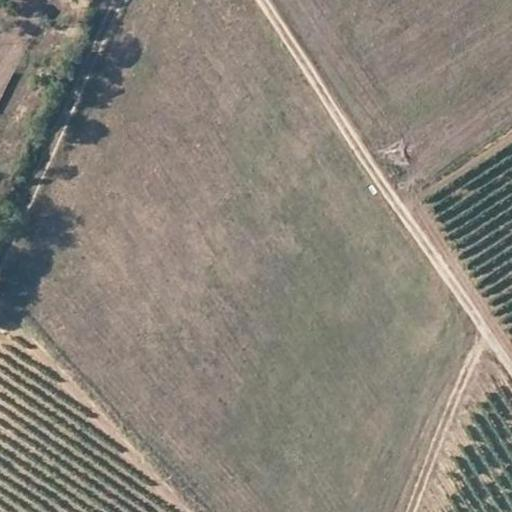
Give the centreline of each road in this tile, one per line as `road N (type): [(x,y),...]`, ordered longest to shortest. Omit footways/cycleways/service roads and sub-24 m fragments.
road 1 (track): [(257,0),(511,367)]
road 2 (track): [(487,331),(413,511)]
